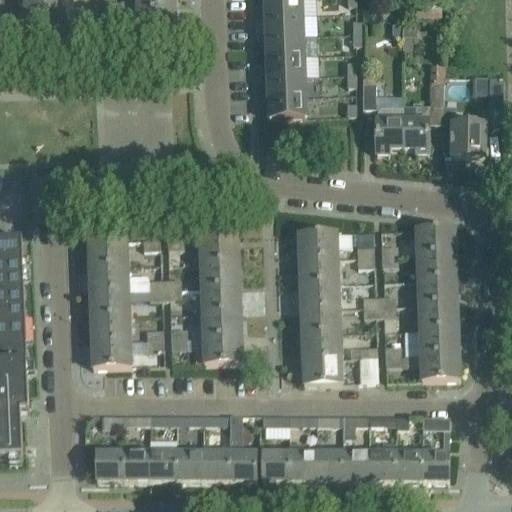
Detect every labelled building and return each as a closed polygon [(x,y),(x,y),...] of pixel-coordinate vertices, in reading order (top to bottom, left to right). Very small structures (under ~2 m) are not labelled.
[(64,0),(25,0),(26,20),(65,19),(64,0)] [(176,0),(137,0),(138,18),(177,17),(176,0)] [(303,21),(302,0),(266,2),(267,22),(303,21)] [(356,0),(348,0),(349,11),(357,11),(356,0)] [(441,2),(415,2),(415,24),(442,24),(441,2)] [(104,18),(120,17),(120,6),(104,7),(104,18)] [(80,18),(97,17),(96,7),(80,7),(80,18)] [(97,17),(80,18),(81,29),(97,28),(97,17)] [(120,17),(104,18),(104,28),(120,28),(120,17)] [(177,17),(138,18),(138,43),(177,42),(177,17)] [(65,45),(65,19),(26,20),(27,45),(65,45)] [(304,41),(303,21),(267,22),(267,43),(304,41)] [(354,27),(354,39),(362,39),(362,27),(354,27)] [(392,30),(393,42),(402,42),(402,30),(392,30)] [(405,33),(404,49),(414,49),(418,49),(419,33),(405,33)] [(362,39),(354,39),(354,51),(362,51),(362,39)] [(304,41),(267,43),(268,63),(305,62),(304,41)] [(305,82),(305,62),(268,63),(269,84),(305,82)] [(349,68),(349,80),(357,80),(357,68),(349,68)] [(357,80),(349,80),(348,92),(357,92),(357,80)] [(305,82),(269,84),(270,104),(306,103),(305,82)] [(443,87),(430,87),(429,111),(443,111),(443,87)] [(377,90),(364,90),(364,115),(376,115),(377,90)] [(491,99),(490,132),(504,132),(504,100),(491,99)] [(307,124),(306,103),(270,104),(271,125),(307,124)] [(110,120),(133,126),(138,111),(114,104),(110,120)] [(159,169),(173,168),(171,106),(145,107),(146,123),(152,123),(153,154),(143,154),(143,166),(159,166),(159,169)] [(348,109),(348,121),(356,122),(357,109),(348,109)] [(404,125),(404,155),(417,155),(417,161),(429,161),(429,117),(424,113),(416,113),(416,125),(404,125)] [(378,118),(377,155),(378,161),(390,161),(390,155),(404,155),(404,125),(404,114),(382,114),(378,118)] [(454,129),(454,150),(453,163),(485,163),(485,130),(454,129)] [(418,261),(457,259),(456,234),(417,235),(418,261)] [(300,265),(339,264),(338,238),(299,240),(300,265)] [(357,263),(373,262),(372,239),(360,239),(361,253),(357,253),(357,263)] [(0,463),(24,462),(22,417),(30,417),(23,241),(0,242),(0,463)] [(201,269),(240,267),(239,242),(201,243),(201,269)] [(167,255),(183,254),(183,244),(167,245),(167,255)] [(159,255),(159,245),(144,246),(144,256),(159,255)] [(90,273),(129,271),(128,246),(89,247),(90,273)] [(382,262),(397,261),(397,251),(381,252),(382,262)] [(458,284),(457,259),(418,261),(419,286),(458,284)] [(397,272),(397,261),(382,262),(382,272),(397,272)] [(373,273),(373,262),(357,263),(358,273),(373,273)] [(340,289),(339,264),(300,265),(301,290),(340,289)] [(201,269),(202,283),(202,294),(241,292),(240,267),(201,269)] [(130,296),(129,271),(90,273),(91,298),(130,296)] [(170,284),(168,285),(168,295),(180,294),(179,284),(175,284),(170,284)] [(459,310),(458,284),(419,286),(420,311),(459,310)] [(168,295),(168,285),(148,285),(148,295),(168,295)] [(341,314),(340,289),(301,290),(302,315),(341,314)] [(242,317),(241,292),(202,294),(203,319),(242,317)] [(180,294),(168,295),(168,305),(180,304),(180,294)] [(168,295),(148,295),(148,305),(168,305),(168,295)] [(131,322),(130,296),(91,298),(92,323),(131,322)] [(378,312),(378,302),(362,303),(362,313),(378,312)] [(378,312),(394,312),(394,302),(378,302),(378,312)] [(459,310),(420,311),(421,336),(459,335),(459,310)] [(378,312),(362,313),(363,323),(379,322),(378,312)] [(395,336),(394,312),(378,312),(379,322),(384,322),(385,337),(395,336)] [(342,339),(341,314),(302,315),(303,340),(342,339)] [(243,343),(242,317),(203,319),(204,344),(243,343)] [(131,322),(92,323),(93,348),(132,347),(131,322)] [(147,345),(162,345),(162,335),(147,335),(147,345)] [(170,345),(185,345),(185,335),(170,335),(170,345)] [(460,360),(459,335),(421,336),(421,361),(460,360)] [(343,364),(342,339),(303,340),(304,366),(343,364)] [(243,343),(204,344),(205,370),(244,368),(243,343)] [(163,355),(162,345),(147,345),(147,356),(163,355)] [(185,345),(170,345),(170,356),(186,355),(185,345)] [(133,372),(132,347),(93,348),(94,374),(133,372)] [(361,364),(376,363),(376,352),(360,352),(361,364)] [(386,363),(401,362),(400,352),(385,352),(385,363),(386,363)] [(421,361),(401,362),(401,372),(422,371),(422,387),(461,385),(460,360),(421,361)] [(401,362),(386,363),(386,373),(401,372),(401,362)] [(376,363),(361,364),(361,389),(377,388),(376,363)] [(344,390),(343,364),(304,366),(305,391),(344,390)] [(125,430),(125,421),(98,421),(98,430),(125,430)] [(152,421),(125,421),(125,430),(152,431),(152,421)] [(179,421),(152,421),(152,431),(179,431),(179,421)] [(179,421),(179,431),(205,431),(205,422),(179,421)] [(231,422),(205,422),(205,431),(231,431),(231,422)] [(231,422),(231,431),(241,431),(258,431),(258,422),(231,422)] [(291,431),(291,422),(264,422),(264,431),(278,431),(278,442),(291,442),(291,431)] [(318,422),(291,422),(291,431),(318,431),(318,422)] [(318,422),(318,431),(345,431),(345,422),(318,422)] [(345,422),(345,431),(345,443),(356,443),(356,431),(371,432),(371,422),(345,422)] [(398,422),(371,422),(371,432),(397,432),(398,422)] [(398,422),(397,432),(397,443),(409,443),(409,432),(423,432),(423,422),(398,422)] [(231,431),(231,457),(230,487),(258,487),(258,457),(241,457),(241,431),(231,431)] [(126,487),(126,457),(98,457),(98,487),(126,487)] [(152,457),(126,457),(126,487),(151,487),(152,457)] [(178,457),(152,457),(151,487),(178,487),(178,457)] [(204,457),(178,457),(178,487),(204,487),(204,457)] [(231,457),(204,457),(204,487),(230,487),(231,457)] [(291,487),(291,457),(264,457),(263,487),(291,487)] [(291,457),(291,487),(318,487),(318,458),(291,457)] [(344,458),(318,458),(318,487),(344,488),(344,458)] [(371,458),(344,458),(344,488),(371,488),(371,458)] [(371,458),(371,488),(397,488),(397,458),(371,458)] [(424,458),(397,458),(397,488),(424,488),(424,458)] [(424,458),(424,488),(450,488),(450,458),(424,458)]
